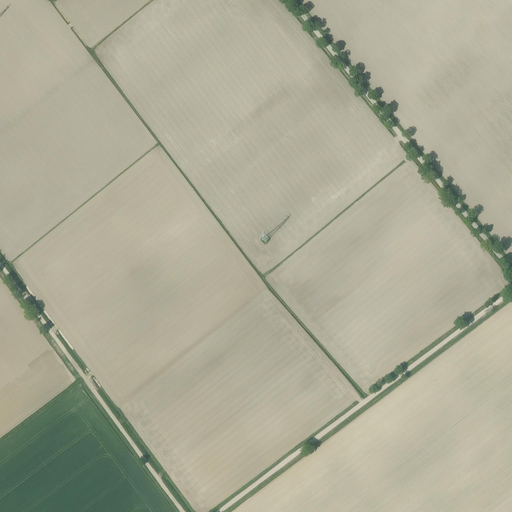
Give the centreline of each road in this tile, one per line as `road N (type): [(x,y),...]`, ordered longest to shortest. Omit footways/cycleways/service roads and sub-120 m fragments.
road 1 (track): [(511,291),(219,511)]
road 2 (unclassified): [(511,271),(292,0)]
road 3 (track): [(183,511),(0,261)]
